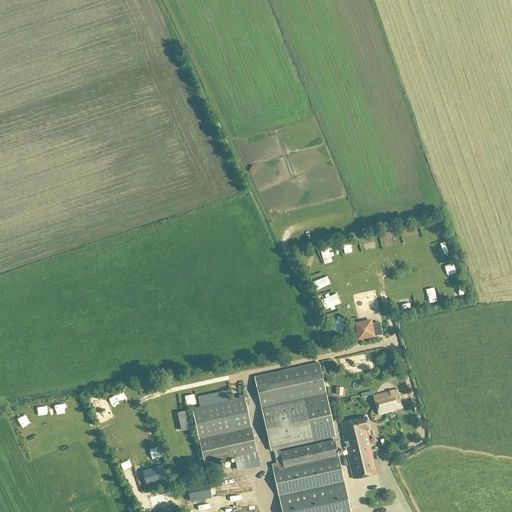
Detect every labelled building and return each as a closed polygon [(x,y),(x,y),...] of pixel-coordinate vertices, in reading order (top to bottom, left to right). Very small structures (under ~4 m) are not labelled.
[(421,228),(424,238),(434,235),(431,225),(421,228)] [(411,229),(402,232),(405,242),(413,240),(411,229)] [(390,233),(382,233),(382,244),(391,244),(390,233)] [(433,249),(436,258),(447,254),(444,245),(433,249)] [(304,267),(308,258),(302,256),(299,265),(304,267)] [(444,278),(453,276),(451,266),(442,268),(444,278)] [(312,292),(323,288),(319,277),(308,281),(312,292)] [(453,300),(461,291),(453,284),(445,294),(453,300)] [(322,310),(331,306),(327,297),(317,302),(322,310)] [(396,300),(396,310),(406,310),(405,300),(396,300)] [(379,323),(371,325),(370,321),(355,324),(358,340),(382,335),(379,323)] [(339,322),(331,324),(333,334),(341,333),(339,322)] [(274,453),(280,452),(279,449),(335,437),(319,363),(254,378),(270,452),(273,452),(274,453)] [(224,387),(213,390),(216,400),(227,396),(224,387)] [(402,409),(397,390),(373,397),(378,415),(402,409)] [(196,395),(200,402),(207,399),(204,392),(196,395)] [(190,402),(187,394),(180,397),(183,405),(190,402)] [(257,452),(244,397),(192,409),(204,464),(257,452)] [(189,429),(185,412),(178,413),(182,431),(189,429)] [(366,431),(369,431),(365,417),(339,424),(353,480),(376,474),(366,431)] [(280,452),(274,453),(276,465),(271,466),(282,511),(350,511),(341,469),(340,469),(334,440),(280,453),(280,452)] [(192,442),(182,443),(182,451),(193,450),(192,442)] [(165,458),(177,456),(174,446),(163,448),(165,458)] [(184,457),(186,468),(196,465),(194,455),(184,457)] [(181,458),(167,462),(170,472),(184,467),(181,458)] [(165,480),(161,466),(143,472),(146,480),(151,479),(152,484),(165,480)] [(183,471),(172,474),(174,480),(185,477),(183,471)] [(211,498),(208,481),(188,485),(191,501),(211,498)] [(171,506),(167,493),(149,498),(152,507),(156,505),(158,510),(171,506)]
